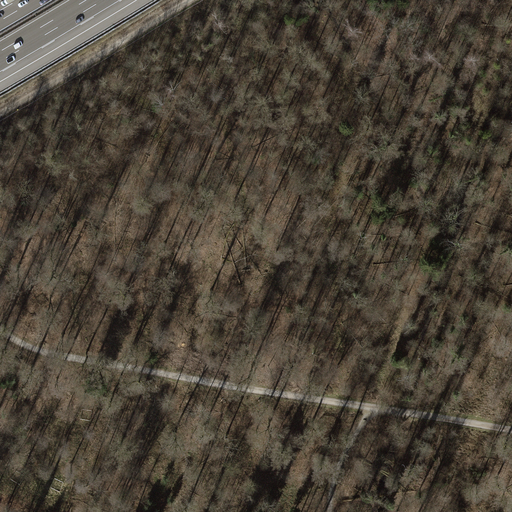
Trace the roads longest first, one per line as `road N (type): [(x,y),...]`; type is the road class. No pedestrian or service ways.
road 1 (track): [(0,329),(59,355),(511,430)]
road 2 (track): [(0,114),(187,0)]
